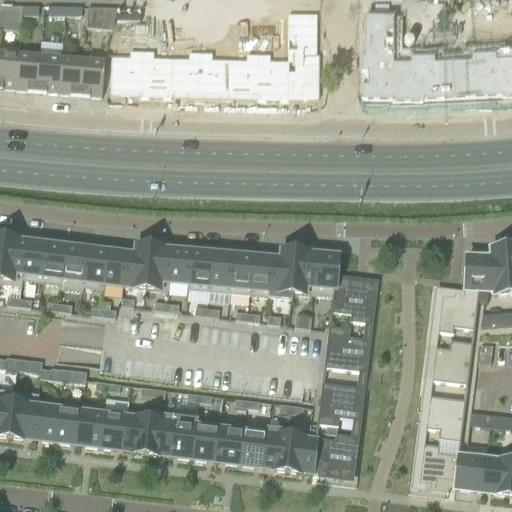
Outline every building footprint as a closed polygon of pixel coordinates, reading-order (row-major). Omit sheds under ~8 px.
[(436,9),(436,0),(389,0),(389,7),(436,9)] [(21,19),(22,10),(0,9),(0,33),(20,35),(21,19)] [(38,11),(22,10),(21,19),(38,19),(38,11)] [(47,20),(64,20),(65,11),(48,11),(47,20)] [(65,11),(64,20),(81,20),(81,11),(65,11)] [(87,12),(85,32),(110,34),(115,22),(115,21),(115,13),(87,12)] [(110,61),(108,99),(138,100),(138,103),(171,104),(171,101),(255,104),(255,106),(288,107),(288,103),(316,104),(318,60),(316,60),(317,19),(286,18),(284,66),(270,65),(270,59),(245,59),(245,65),(212,64),(212,58),(187,57),(187,64),(153,63),(153,57),(128,56),(127,62),(110,61)] [(359,59),(359,104),(389,104),(389,107),(423,107),(423,105),(500,101),(500,104),(511,102),(511,62),(511,63),(495,63),(495,57),(469,58),(469,64),(434,66),(434,60),(421,61),(408,61),(409,66),(393,67),(393,20),(362,20),(362,59),(359,59)] [(39,60),(36,96),(57,98),(60,62),(62,48),(40,46),(39,60)] [(0,92),(14,94),(18,58),(18,51),(0,49),(0,92)] [(14,94),(36,96),(39,60),(18,58),(14,94)] [(57,98),(79,100),(82,64),(60,62),(57,98)] [(82,64),(79,100),(101,102),(104,66),(82,64)] [(26,246),(24,246),(24,248),(17,248),(17,245),(4,243),(4,244),(0,276),(0,288),(21,291),(21,285),(21,279),(25,247),(26,246)] [(45,248),(45,251),(36,250),(37,247),(26,246),(25,247),(21,279),(21,285),(41,287),(41,281),(45,253),(45,248)] [(66,251),(55,249),(55,251),(55,252),(54,252),(50,252),(46,251),(46,248),(45,248),(45,253),(41,281),(41,287),(60,290),(61,290),(62,284),(66,252),(66,251)] [(86,253),(85,253),(85,256),(79,255),(79,252),(66,251),(66,252),(62,284),(61,290),(60,290),(60,294),(82,296),(82,292),(81,292),(82,286),(85,257),(86,253)] [(150,252),(135,251),(135,252),(134,259),(134,262),(127,261),(127,258),(126,258),(126,262),(123,291),(145,293),(149,253),(150,252)] [(170,254),(169,254),(169,257),(162,256),(162,253),(150,252),(149,253),(145,293),(166,295),(167,295),(168,287),(167,287),(168,279),(168,277),(170,255),(170,254)] [(478,295),(488,295),(493,296),(493,299),(511,297),(511,252),(490,254),(491,265),(482,266),(482,262),(465,262),(464,293),(478,295)] [(105,256),(93,254),(93,257),(86,256),(87,253),(86,253),(85,257),(82,286),(81,292),(82,292),(102,295),(103,289),(102,288),(101,288),(105,257),(105,256)] [(190,256),(190,258),(181,258),(181,255),(170,254),(170,255),(168,277),(168,279),(167,287),(168,287),(179,288),(186,288),(187,289),(188,289),(190,260),(190,256)] [(295,257),(280,255),(279,266),(272,266),(272,263),(271,269),(268,302),(291,304),(291,298),(295,258),(295,257)] [(126,258),(126,261),(122,260),(117,260),(117,257),(105,256),(105,257),(101,288),(102,288),(103,289),(122,291),(123,291),(126,262),(126,258)] [(211,258),(200,257),(200,259),(191,259),(191,256),(190,256),(190,260),(188,289),(187,289),(186,295),(208,296),(208,290),(211,259),(211,258)] [(316,258),(315,258),(315,261),(306,260),(307,258),(295,257),(295,258),(291,298),(312,300),(313,291),(316,262),(316,258)] [(231,259),(230,262),(222,261),(222,259),(211,258),(211,259),(208,290),(208,296),(228,298),(228,292),(231,263),(231,259)] [(331,301),(332,302),(334,284),(335,276),(337,260),(325,259),(325,261),(325,262),(316,261),(317,258),(316,258),(316,262),(313,291),(312,300),(331,301)] [(251,261),(240,260),(240,263),(232,262),(232,259),(231,259),(231,263),(228,292),(228,298),(248,300),(249,294),(251,262),(251,261)] [(272,263),(271,263),(271,266),(262,265),(262,262),(251,261),(251,262),(249,294),(248,300),(268,302),(271,269),(272,263)] [(367,329),(368,329),(374,287),(336,283),(336,276),(335,276),(334,284),(332,302),(331,301),(330,317),(329,318),(331,318),(331,317),(333,318),(337,318),(350,319),(349,326),(367,328),(367,329)] [(464,293),(462,292),(461,298),(438,295),(433,337),(434,337),(434,336),(452,339),(453,332),(471,334),(471,335),(473,335),(477,306),(478,295),(464,293)] [(478,295),(477,306),(486,307),(488,295),(478,295)] [(17,311),(18,303),(6,302),(5,310),(6,310),(17,311)] [(120,311),(132,312),(133,304),(121,302),(120,311)] [(30,305),(18,303),(17,311),(29,313),(30,305)] [(58,316),(59,308),(47,307),(46,315),(57,316),(58,316)] [(165,316),(166,308),(154,307),(153,315),(165,316)] [(71,310),(59,308),(58,316),(69,318),(70,318),(71,310)] [(178,309),(166,308),(165,316),(177,318),(178,309)] [(205,321),(206,313),(194,311),(193,320),(205,321)] [(103,315),(103,314),(91,312),(90,320),(102,322),(103,315)] [(218,314),(206,313),(205,321),(217,322),(218,314)] [(103,315),(102,322),(113,323),(114,323),(115,315),(103,314),(103,315)] [(234,324),(246,326),(247,318),(235,316),(234,324)] [(511,329),(511,316),(501,317),(502,330),(511,329)] [(502,330),(501,317),(491,318),(492,331),(502,330)] [(259,319),(247,318),(246,326),(258,327),(259,319)] [(492,331),(491,318),(481,319),(479,331),(492,331)] [(266,328),(278,330),(279,322),(267,320),(266,328)] [(301,333),(303,321),(294,320),(293,332),(301,333)] [(311,322),(303,321),(301,333),(309,334),(311,322)] [(362,378),(367,343),(365,343),(365,344),(349,342),(350,333),(330,331),(330,330),(328,330),(323,372),(323,373),(324,373),(324,372),(331,373),(361,377),(361,378),(362,378)] [(466,391),(472,347),(470,347),(470,348),(449,345),(448,354),(432,352),(433,351),(431,351),(426,386),(428,386),(428,385),(465,390),(466,391)] [(491,357),(491,350),(479,349),(479,356),(491,357)] [(491,357),(479,356),(477,368),(489,369),(491,357)] [(12,375),(14,363),(6,362),(6,364),(5,374),(12,375)] [(22,364),(14,363),(12,375),(13,375),(20,376),(22,364)] [(28,377),(29,365),(22,364),(20,376),(28,377)] [(41,366),(29,365),(28,377),(39,378),(39,379),(40,373),(41,366)] [(51,374),(51,375),(49,385),(50,385),(57,386),(58,374),(58,373),(51,372),(51,374)] [(40,373),(39,379),(39,383),(49,385),(51,375),(51,374),(40,373)] [(58,373),(58,374),(57,386),(64,387),(66,375),(66,374),(58,373)] [(66,374),(66,375),(64,387),(65,387),(72,387),(73,376),(74,375),(66,374)] [(74,375),(73,376),(72,387),(84,389),(84,385),(85,377),(74,375)] [(107,388),(107,387),(95,386),(94,394),(106,395),(107,388)] [(107,388),(106,395),(117,397),(118,397),(119,389),(107,387),(107,388)] [(356,427),(361,392),(359,392),(359,393),(326,389),(322,388),(323,387),(321,387),(316,430),(317,431),(317,430),(325,431),(336,432),(338,432),(339,423),(355,426),(355,427),(356,427)] [(152,394),(152,393),(140,391),(139,399),(140,400),(151,401),(152,394)] [(152,394),(151,401),(162,402),(163,403),(164,395),(152,393),(152,394)] [(0,440),(8,442),(9,442),(13,409),(14,396),(0,394),(0,440)] [(9,442),(22,443),(22,440),(24,441),(31,441),(30,444),(31,444),(31,441),(35,412),(36,405),(37,405),(38,399),(14,396),(13,409),(9,442)] [(199,400),(199,399),(187,397),(186,405),(198,407),(199,400)] [(199,399),(199,400),(198,407),(209,408),(210,408),(211,400),(199,399)] [(457,448),(459,448),(465,405),(463,405),(463,406),(426,401),(427,400),(425,400),(421,434),(422,435),(422,434),(438,435),(437,444),(458,447),(457,448)] [(245,413),(246,405),(234,403),(233,411),(234,411),(245,413)] [(31,444),(32,444),(32,442),(39,442),(41,443),(40,445),(54,447),(58,414),(59,408),(37,405),(36,405),(35,412),(31,441),(31,444)] [(246,405),(245,413),(257,414),(258,406),(246,405)] [(54,447),(66,449),(69,449),(69,446),(76,447),(76,450),(77,447),(80,417),(81,410),(59,408),(58,414),(54,447)] [(291,411),(291,410),(279,409),(278,417),(290,418),(291,411)] [(76,450),(77,450),(77,447),(84,448),(84,451),(85,451),(99,453),(103,420),(104,413),(81,410),(80,417),(77,447),(76,450)] [(291,410),(291,411),(290,418),(301,419),(302,420),(303,412),(291,410)] [(99,453),(111,454),(112,454),(113,452),(121,453),(121,455),(122,455),(122,453),(126,423),(126,416),(104,413),(103,420),(99,453)] [(167,461),(168,458),(177,459),(177,460),(176,462),(190,464),(191,464),(195,431),(196,425),(197,418),(172,415),(171,417),(171,421),(172,421),(167,458),(167,461)] [(122,455),(122,456),(123,453),(130,454),(130,456),(144,458),(145,453),(149,418),(126,416),(126,423),(122,453),(122,455)] [(144,458),(158,460),(159,457),(167,458),(166,461),(167,461),(167,458),(172,421),(171,421),(149,418),(145,453),(144,458)] [(475,418),(474,431),(489,433),(490,420),(475,418)] [(490,420),(489,433),(509,435),(511,422),(490,420)] [(214,467),(215,467),(215,464),(224,465),(224,468),(238,470),(242,437),(243,430),(243,426),(220,423),(220,428),(219,428),(218,434),(215,463),(214,467)] [(191,464),(205,466),(205,463),(206,463),(214,464),(214,467),(215,463),(218,434),(219,428),(196,425),(195,431),(191,464)] [(238,470),(253,472),(253,469),(262,470),(261,473),(262,473),(262,470),(262,469),(266,440),(266,435),(267,433),(243,430),(242,437),(238,470)] [(325,431),(325,439),(335,440),(335,439),(336,432),(325,431)] [(262,473),(263,470),(272,471),(272,474),(284,475),(288,442),(288,438),(288,436),(267,433),(266,435),(266,440),(262,469),(262,470),(262,473)] [(349,483),(355,441),(353,441),(349,441),(335,439),(335,440),(334,446),(322,444),(316,443),(314,442),(314,444),(314,445),(310,473),(310,479),(311,479),(311,473),(324,475),(324,480),(349,483)] [(310,479),(310,473),(314,445),(289,442),(288,442),(284,475),(285,476),(300,477),(301,475),(310,476),(309,479),(310,479)] [(455,491),(458,461),(458,460),(456,460),(437,458),(438,452),(421,449),(419,449),(414,491),(439,494),(440,489),(455,491)] [(481,496),(485,464),(458,461),(455,491),(454,493),(468,495),(481,496)] [(507,500),(511,467),(485,464),(481,496),(507,500)]
